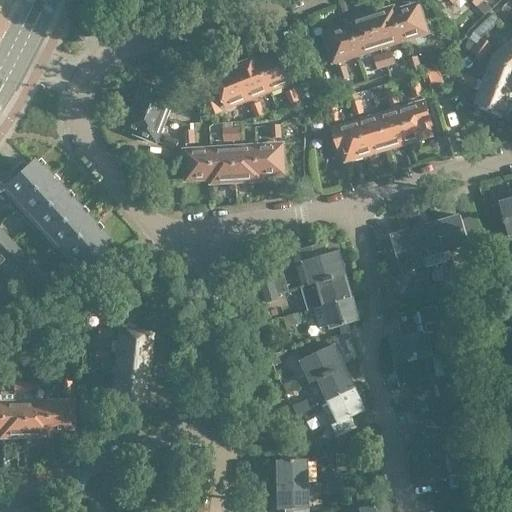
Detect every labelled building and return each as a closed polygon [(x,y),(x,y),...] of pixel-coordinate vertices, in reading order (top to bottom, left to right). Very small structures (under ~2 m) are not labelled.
[(393,13),(401,40),(425,33),(417,6),(393,13)] [(401,40),(393,13),(392,9),(374,15),(382,46),(401,40)] [(468,40),(487,53),(493,44),(482,38),(500,21),(493,14),(473,32),(468,40)] [(350,27),(358,53),(380,46),(382,54),(374,57),(378,70),(388,67),(384,53),(382,46),(374,15),(349,23),(350,27)] [(358,53),(350,27),(326,34),(334,61),(358,53)] [(487,53),(468,40),(466,44),(466,50),(483,60),(487,53)] [(494,57),(511,69),(511,41),(494,57)] [(396,64),(392,51),(384,53),(388,67),(396,64)] [(260,60),(271,89),(291,81),(280,52),(260,60)] [(407,60),(410,72),(421,69),(417,57),(407,60)] [(485,81),(511,90),(511,69),(494,57),(485,81)] [(258,59),(237,68),(250,97),(271,89),(260,60),(259,61),(258,59)] [(350,80),(345,67),(337,69),(341,83),(350,80)] [(250,97),(237,68),(236,68),(237,69),(214,78),(226,107),(250,97)] [(511,99),(511,90),(485,81),(466,74),(462,84),(481,91),(476,105),(505,116),(511,99)] [(134,108),(164,120),(174,95),(144,84),(134,108)] [(410,86),(413,99),(423,97),(419,84),(410,86)] [(285,93),(290,105),(300,101),(295,89),(285,93)] [(386,94),(389,106),(399,104),(395,91),(386,94)] [(224,112),(216,94),(203,99),(210,117),(211,116),(214,123),(225,119),(222,112),(224,112)] [(193,104),(180,98),(177,107),(190,113),(193,104)] [(356,123),(355,123),(365,154),(386,148),(378,116),(364,120),(363,114),(365,114),(361,101),(350,104),(354,116),(355,116),(356,123)] [(250,107),(256,119),(265,115),(260,103),(250,107)] [(402,110),(411,141),(429,136),(427,125),(431,124),(425,103),(402,110)] [(328,110),(331,123),(342,120),(338,107),(328,110)] [(164,120),(134,108),(126,130),(176,149),(179,140),(159,133),(164,120)] [(411,141),(402,110),(378,116),(386,148),(411,141)] [(210,150),(212,178),(213,183),(237,181),(233,123),(223,123),(225,150),(210,150)] [(365,154),(355,123),(333,129),(339,151),(344,149),(347,160),(365,154)] [(270,127),(270,142),(280,141),(279,126),(270,127)] [(233,127),(234,141),(243,141),(242,127),(233,127)] [(195,144),(194,131),(184,131),(184,145),(195,144)] [(258,147),(261,175),(283,173),(281,146),(258,147)] [(261,175),(258,147),(235,149),(237,181),(258,180),(258,175),(261,175)] [(186,152),(188,179),(212,178),(210,150),(186,152)] [(0,181),(0,195),(14,211),(50,177),(41,167),(39,169),(35,170),(32,166),(34,164),(33,162),(24,170),(19,165),(0,181)] [(64,193),(50,177),(14,211),(28,227),(64,193)] [(79,209),(64,193),(28,227),(42,242),(79,209)] [(511,235),(511,199),(501,203),(510,236),(511,235)] [(93,225),(79,209),(42,242),(57,258),(93,225)] [(437,222),(446,250),(469,243),(461,215),(437,222)] [(414,229),(423,257),(446,250),(437,222),(414,229)] [(109,242),(93,225),(57,258),(73,275),(89,260),(96,254),(103,247),(109,242)] [(425,265),(423,257),(414,229),(391,236),(402,272),(425,265)] [(8,240),(3,234),(0,236),(0,245),(1,246),(8,240)] [(13,245),(8,240),(1,246),(6,252),(13,245)] [(318,283),(347,274),(340,251),(328,254),(324,243),(299,250),(310,285),(318,283)] [(19,251),(13,245),(6,252),(11,258),(19,251)] [(109,253),(103,247),(96,254),(101,260),(109,253)] [(24,257),(19,251),(11,258),(16,263),(24,257)] [(94,266),(101,260),(96,254),(89,260),(94,266)] [(10,268),(3,261),(0,263),(0,269),(4,274),(10,268)] [(35,268),(29,263),(23,270),(28,275),(35,268)] [(16,276),(10,268),(4,274),(11,281),(16,276)] [(41,273),(35,268),(28,275),(34,280),(41,273)] [(271,272),(278,295),(289,292),(282,268),(271,272)] [(466,286),(462,271),(441,277),(447,299),(460,295),(458,288),(466,286)] [(46,278),(41,273),(34,280),(40,285),(46,278)] [(318,283),(325,305),(353,296),(347,274),(318,283)] [(52,283),(46,278),(40,285),(46,290),(52,283)] [(123,293),(130,303),(151,290),(144,280),(123,293)] [(353,296),(325,305),(332,329),(361,320),(353,296)] [(267,312),(270,321),(298,313),(295,303),(267,312)] [(398,314),(402,331),(435,324),(431,306),(398,314)] [(298,313),(270,321),(273,332),(301,324),(298,313)] [(98,338),(109,340),(110,329),(99,327),(99,329),(97,328),(97,337),(98,337),(98,338)] [(391,338),(397,363),(434,354),(429,330),(391,338)] [(116,353),(148,356),(151,334),(118,331),(116,353)] [(318,379),(346,365),(335,342),(300,359),(311,382),(318,378),(318,379)] [(458,376),(484,370),(492,369),(487,345),(477,347),(479,358),(470,360),(470,361),(455,364),(458,376)] [(95,362),(108,363),(109,352),(96,351),(95,362)] [(116,353),(114,377),(147,381),(150,358),(148,358),(148,356),(116,353)] [(434,355),(434,354),(397,363),(401,385),(431,379),(427,356),(434,355)] [(356,387),(346,365),(318,379),(328,400),(356,387)] [(484,370),(458,376),(460,386),(486,380),(484,370)] [(147,381),(114,377),(111,400),(143,404),(146,381),(147,381)] [(283,384),(288,395),(301,388),(297,378),(283,384)] [(61,394),(71,394),(71,379),(61,379),(61,394)] [(431,379),(401,385),(406,409),(436,403),(431,379)] [(24,396),(24,382),(14,382),(14,396),(24,396)] [(24,382),(24,396),(33,396),(32,382),(24,382)] [(356,387),(328,400),(338,422),(366,409),(356,387)] [(90,399),(104,400),(104,389),(91,389),(90,399)] [(293,406),(297,414),(311,407),(307,399),(293,406)] [(0,403),(0,436),(25,436),(24,404),(0,403)] [(24,404),(25,436),(45,436),(45,431),(46,431),(45,403),(24,404)] [(45,403),(46,431),(70,431),(70,403),(45,403)] [(311,407),(297,414),(302,426),(317,419),(311,407)] [(410,434),(415,458),(445,452),(441,428),(447,427),(445,415),(420,420),(423,432),(410,434)] [(461,441),(462,451),(482,448),(483,448),(483,445),(485,444),(484,437),(461,441)] [(483,448),(482,448),(484,460),(492,458),(494,470),(501,469),(500,445),(483,448)] [(445,452),(415,458),(419,482),(434,479),(436,491),(466,486),(469,481),(469,476),(463,473),(449,475),(445,452)] [(275,460),(276,484),(306,483),(306,459),(275,460)] [(324,474),(325,483),(340,482),(340,473),(324,474)] [(340,482),(325,483),(325,495),(347,495),(346,484),(340,484),(340,482)] [(306,483),(276,484),(276,509),(307,509),(306,483)] [(350,509),(350,511),(390,511),(388,502),(350,509)]
